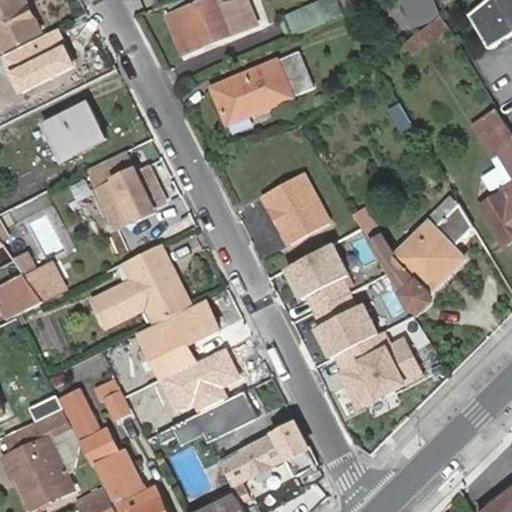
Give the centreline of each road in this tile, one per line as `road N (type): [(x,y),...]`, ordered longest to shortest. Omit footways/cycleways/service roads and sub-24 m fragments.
road 1 (residential): [(377,511),(351,476),(104,0)]
road 2 (primary): [(380,511),(511,382)]
